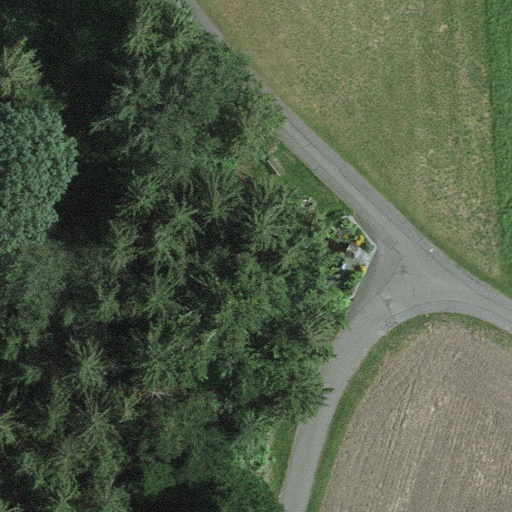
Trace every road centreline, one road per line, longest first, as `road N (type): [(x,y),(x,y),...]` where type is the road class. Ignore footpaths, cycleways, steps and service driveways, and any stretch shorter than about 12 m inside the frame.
road 1 (track): [(416,270),(182,0)]
road 2 (track): [(416,270),(329,375),(291,511)]
